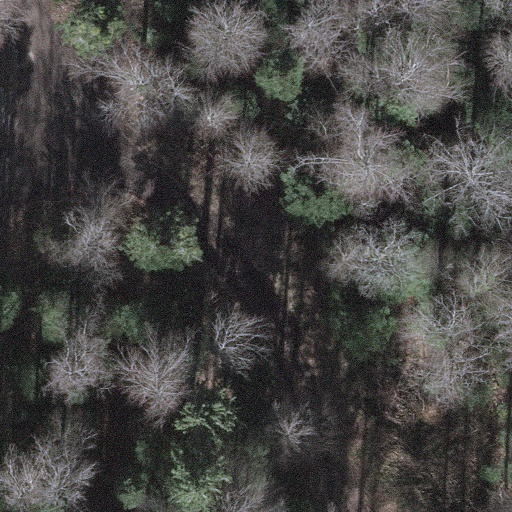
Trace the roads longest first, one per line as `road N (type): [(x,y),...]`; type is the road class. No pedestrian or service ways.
road 1 (track): [(108,128),(239,256),(281,326),(354,511)]
road 2 (track): [(25,0),(108,128)]
road 3 (track): [(0,200),(108,128)]
